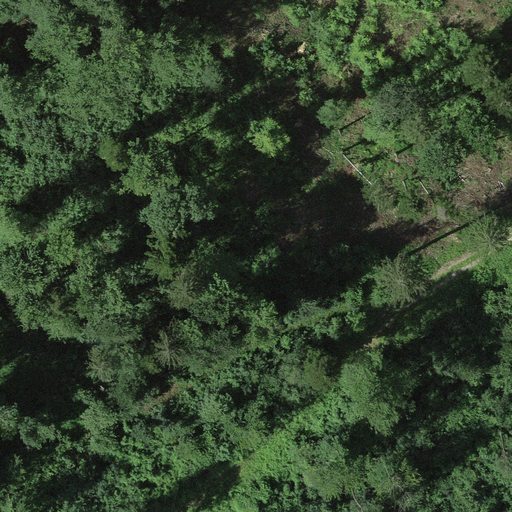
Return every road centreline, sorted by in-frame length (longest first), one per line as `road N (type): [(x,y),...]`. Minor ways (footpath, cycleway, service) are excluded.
road 1 (track): [(0,421),(43,434),(137,401),(355,301),(426,288)]
road 2 (track): [(511,233),(390,316),(295,421),(187,511)]
